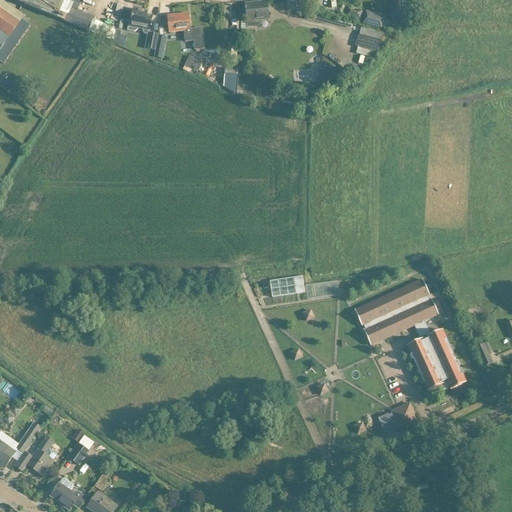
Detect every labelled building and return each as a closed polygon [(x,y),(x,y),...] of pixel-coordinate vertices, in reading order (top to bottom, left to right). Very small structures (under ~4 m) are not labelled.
[(0,0),(0,52),(7,41),(16,47),(30,25),(22,19),(25,15),(22,14),(3,1),(1,0),(0,0)] [(14,0),(89,31),(94,17),(72,8),(74,3),(66,0),(14,0)] [(286,0),(287,5),(288,11),(308,8),(306,0),(286,0)] [(389,0),(390,16),(392,17),(392,21),(403,21),(402,0),(389,0)] [(245,8),(245,9),(246,9),(249,28),(259,27),(260,25),(261,24),(262,23),(262,21),(269,21),(267,1),(246,4),(246,8),(245,8)] [(348,7),(345,16),(361,20),(363,11),(348,7)] [(148,33),(148,30),(150,31),(153,17),(143,15),(143,12),(134,10),(132,22),(129,22),(127,31),(135,32),(138,30),(138,28),(143,29),(142,32),(144,34),(147,35),(145,48),(154,50),(157,35),(148,33)] [(381,28),(381,26),(384,16),(366,12),(363,24),(381,28)] [(195,50),(204,49),(202,28),(190,30),(189,14),(168,16),(169,33),(184,31),(186,42),(194,42),(195,50)] [(386,47),(391,35),(361,27),(357,42),(369,46),(371,39),(382,43),(381,46),(369,55),(370,51),(356,47),(355,53),(370,57),(380,49),(386,47)] [(229,49),(228,63),(236,63),(237,49),(229,49)] [(184,52),(178,63),(184,66),(184,65),(187,60),(189,57),(190,55),(184,52)] [(187,60),(184,65),(198,73),(202,64),(202,63),(189,57),(187,60)] [(226,70),(224,82),(233,84),(236,72),(226,70)] [(329,70),(320,78),(325,84),(334,76),(329,70)] [(298,276),(264,279),(265,297),(300,294),(298,276)] [(423,280),(355,311),(362,326),(363,325),(366,330),(364,331),(370,346),(414,326),(421,340),(408,346),(428,392),(441,386),(443,391),(450,388),(451,390),(466,383),(442,330),(431,335),(425,321),(438,315),(432,300),(430,301),(428,296),(429,295),(423,280)] [(310,312),(304,314),(307,320),(313,318),(310,312)] [(492,362),(484,344),(475,348),(484,366),(492,362)] [(299,350),(291,353),(295,361),(302,357),(299,350)] [(325,385),(317,388),(321,395),(328,392),(325,385)] [(418,422),(410,404),(392,412),(400,431),(418,422)] [(8,413),(3,420),(9,424),(14,418),(8,413)] [(20,446),(18,449),(23,452),(33,439),(41,428),(35,424),(27,435),(20,446)] [(362,424),(355,427),(358,434),(365,431),(362,424)] [(78,429),(76,433),(72,438),(78,443),(81,439),(84,434),(78,429)] [(0,465),(4,468),(7,465),(12,457),(15,452),(17,450),(10,445),(13,441),(2,432),(0,435),(0,465)] [(42,476),(48,468),(58,455),(49,449),(54,442),(47,437),(33,456),(26,452),(15,467),(23,472),(27,465),(42,476)] [(153,445),(150,446),(148,438),(137,441),(140,453),(154,450),(153,445)] [(79,466),(90,451),(79,444),(68,458),(79,466)] [(109,479),(108,478),(111,474),(106,471),(95,487),(101,491),(109,479)] [(79,509),(85,500),(86,498),(78,493),(76,496),(70,492),(73,487),(73,485),(72,484),(65,479),(64,479),(62,480),(59,485),(59,484),(51,496),(64,505),(63,506),(70,511),(74,505),(79,509)] [(113,511),(117,507),(97,493),(87,508),(93,511),(113,511)]
